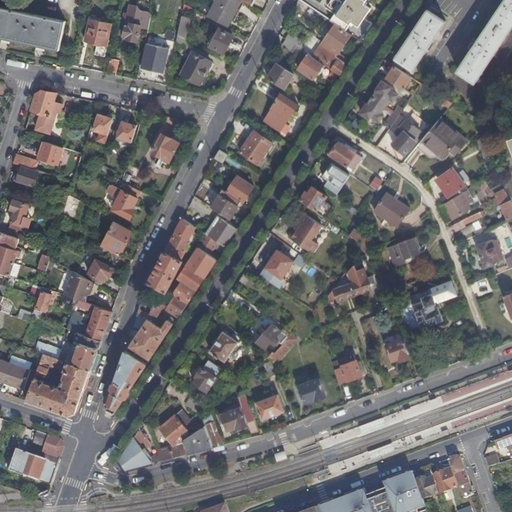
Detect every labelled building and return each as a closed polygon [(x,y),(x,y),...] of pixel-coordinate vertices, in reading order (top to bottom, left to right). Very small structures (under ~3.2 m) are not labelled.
[(216,0),(207,18),(227,28),(241,1),(238,0),(216,0)] [(344,0),(343,3),(365,18),(372,8),(365,4),(366,0),(344,0)] [(511,28),(511,0),(506,0),(459,71),(476,83),(511,28)] [(359,27),(365,18),(343,3),(331,21),(346,31),(352,22),(359,27)] [(0,38),(9,40),(15,11),(0,7),(0,38)] [(429,10),(393,64),(396,66),(403,71),(406,65),(414,71),(447,22),(429,10)] [(65,22),(15,11),(9,40),(59,51),(65,22)] [(190,25),(192,18),(184,15),(181,23),(190,25)] [(126,40),(137,43),(141,27),(135,25),(136,19),(130,17),(130,20),(125,19),(123,27),(125,27),(123,37),(127,38),(126,40)] [(340,75),(351,58),(341,51),(352,35),(346,31),(331,21),(330,20),(327,24),(331,27),(328,32),(329,34),(314,58),(323,64),(340,75)] [(111,25),(90,21),(85,43),(106,48),(111,25)] [(209,47),(223,55),(233,37),(218,29),(209,47)] [(298,47),(299,48),(303,42),(289,33),(286,39),(298,47)] [(186,51),(190,43),(180,37),(177,36),(175,45),(186,51)] [(294,53),(295,51),(298,47),(286,39),(282,45),(294,53)] [(142,69),(163,74),(169,50),(147,45),(142,69)] [(163,77),(168,78),(174,51),(169,50),(163,74),(163,77)] [(210,64),(192,54),(181,76),(199,85),(210,64)] [(314,79),(323,64),(314,58),(308,54),(306,58),(298,69),(314,79)] [(110,65),(108,72),(107,75),(116,77),(118,66),(110,65)] [(268,79),(285,90),(294,75),(278,65),(268,79)] [(396,66),(388,78),(404,89),(413,77),(403,71),(396,66)] [(379,91),(374,98),(386,106),(389,101),(392,103),(393,101),(394,101),(398,95),(390,90),(391,87),(383,82),(378,90),(379,91)] [(55,103),(57,93),(42,90),(36,94),(32,110),(41,113),(36,128),(50,133),(55,117),(59,104),(55,103)] [(300,106),(282,94),(265,121),(282,132),(300,106)] [(449,108),(453,103),(440,95),(437,100),(449,108)] [(386,106),(374,98),(369,105),(368,104),(362,113),(370,118),(372,116),(380,121),(384,115),(381,113),(386,106)] [(399,115),(404,109),(400,106),(395,112),(399,115)] [(395,112),(394,111),(386,123),(391,126),(399,115),(395,112)] [(114,118),(99,113),(93,130),(100,132),(108,135),(114,118)] [(391,126),(390,128),(400,137),(393,145),(405,155),(417,141),(414,139),(418,134),(421,131),(407,119),(406,120),(399,115),(391,126)] [(466,140),(440,118),(416,147),(430,158),(436,151),(444,158),(453,147),(457,150),(466,140)] [(132,142),(137,126),(122,121),(117,136),(118,136),(118,137),(132,142)] [(273,143),(255,131),(241,152),(259,164),(273,143)] [(108,135),(100,132),(97,141),(105,144),(108,135)] [(153,152),(170,162),(180,143),(162,133),(153,152)] [(58,165),(64,148),(45,141),(39,159),(58,165)] [(361,157),(340,143),(331,156),(353,170),(361,157)] [(224,163),(229,155),(220,150),(215,158),(224,163)] [(33,160),(17,155),(15,163),(21,166),(30,168),(33,160)] [(350,176),(332,164),(323,176),(329,180),(326,185),(338,194),(350,176)] [(34,187),(39,171),(30,168),(21,166),(17,181),(34,187)] [(102,170),(115,177),(116,173),(103,166),(102,170)] [(440,199),(444,205),(463,193),(469,190),(453,168),(438,179),(448,194),(440,199)] [(242,201),(244,203),(255,187),(238,176),(227,192),(242,201)] [(486,189),(481,182),(478,184),(483,191),(488,199),(493,196),(488,188),(486,189)] [(509,199),(511,197),(511,196),(506,182),(502,184),(505,190),(509,199)] [(133,208),(142,191),(127,183),(123,190),(119,198),(113,209),(131,219),(136,210),(133,208)] [(108,193),(119,198),(123,190),(112,184),(108,193)] [(505,190),(502,184),(493,189),(496,195),(505,190)] [(318,211),(328,196),(313,187),(309,193),(307,191),(301,199),(318,211)] [(211,207),(230,220),(239,207),(238,207),(242,201),(227,192),(224,190),(220,195),(211,207)] [(501,203),(509,199),(505,190),(496,195),(501,203)] [(482,203),(488,199),(483,191),(477,195),(482,203)] [(410,209),(387,193),(374,211),(397,227),(410,209)] [(463,193),(444,205),(453,220),(471,209),(463,196),(465,195),(463,193)] [(73,213),(77,200),(70,196),(69,201),(66,211),(73,213)] [(62,199),(59,209),(66,211),(69,201),(62,199)] [(29,204),(23,202),(14,200),(11,209),(15,210),(12,222),(23,225),(28,227),(31,218),(26,216),(29,204)] [(501,205),(508,220),(511,218),(511,201),(511,200),(501,205)] [(349,205),(346,209),(354,214),(357,210),(349,205)] [(71,222),(73,213),(66,211),(63,220),(71,222)] [(480,213),(455,225),(456,229),(482,217),(480,213)] [(322,225),(306,214),(290,238),(313,253),(319,244),(312,239),(322,225)] [(210,237),(222,218),(218,215),(206,234),(210,237)] [(226,247),(238,229),(235,227),(236,225),(228,220),(227,222),(222,218),(210,237),(219,242),(226,247)] [(199,229),(183,219),(176,232),(189,240),(195,230),(197,232),(199,229)] [(466,233),(483,228),(481,221),(464,227),(466,233)] [(12,222),(8,235),(19,238),(23,225),(12,222)] [(100,252),(118,262),(134,232),(115,222),(100,252)] [(355,229),(350,236),(360,242),(370,249),(376,243),(355,229)] [(8,235),(0,232),(0,241),(17,247),(19,238),(8,235)] [(189,240),(176,232),(149,283),(168,292),(183,261),(181,260),(183,257),(185,258),(190,248),(188,247),(191,242),(189,240)] [(215,248),(219,242),(210,237),(206,234),(198,246),(200,248),(211,255),(212,252),(215,248)] [(57,256),(63,238),(58,235),(54,248),(52,254),(57,256)] [(419,247),(415,238),(390,248),(397,267),(417,260),(415,255),(420,253),(418,248),(419,247)] [(492,240),(477,246),(486,268),(498,263),(505,260),(497,240),(492,240)] [(222,253),(226,247),(219,242),(215,248),(222,253)] [(356,249),(364,255),(370,249),(360,242),(356,249)] [(0,245),(0,258),(14,263),(16,256),(18,251),(0,245)] [(54,248),(47,246),(45,254),(43,254),(39,268),(47,271),(51,259),(52,254),(54,248)] [(179,316),(218,259),(211,255),(200,248),(179,278),(183,281),(174,294),(176,296),(168,309),(179,316)] [(261,275),(272,283),(277,275),(283,279),(295,261),(278,250),(261,275)] [(14,263),(0,258),(0,271),(11,274),(14,263)] [(89,273),(104,281),(105,282),(108,277),(110,277),(115,268),(96,258),(89,273)] [(14,263),(11,274),(16,276),(20,264),(14,263)] [(351,284),(356,296),(372,290),(370,286),(376,283),(374,276),(367,279),(364,269),(356,272),(354,266),(348,272),(352,284),(351,284)] [(79,300),(85,302),(88,294),(92,281),(86,278),(73,271),(65,295),(79,300)] [(95,282),(101,286),(104,281),(89,273),(86,278),(92,281),(95,282)] [(386,293),(408,285),(405,277),(397,280),(395,273),(381,278),(386,293)] [(415,306),(423,327),(434,323),(434,324),(443,320),(439,309),(442,308),(440,302),(457,296),(452,282),(429,291),(427,284),(414,289),(419,302),(425,300),(426,302),(415,306)] [(339,302),(356,296),(351,284),(335,291),(330,296),(332,300),(338,298),(339,302)] [(33,286),(31,294),(39,296),(41,290),(41,289),(33,286)] [(42,286),(41,289),(41,290),(43,291),(37,308),(47,312),(55,291),(42,286)] [(147,364),(174,324),(174,323),(168,320),(168,321),(159,316),(167,304),(156,299),(155,301),(144,296),(133,327),(141,330),(140,332),(133,330),(130,336),(136,338),(127,350),(147,364)] [(86,336),(102,341),(112,312),(85,302),(79,300),(75,310),(81,313),(83,308),(95,312),(94,315),(91,314),(90,317),(93,317),(90,326),(86,336)] [(19,317),(31,321),(34,313),(22,309),(19,317)] [(73,321),(70,330),(86,336),(90,326),(73,321)] [(281,343),(288,336),(273,325),(257,341),(266,348),(272,341),(276,344),(280,341),(281,343)] [(226,361),(242,337),(227,326),(210,351),(226,361)] [(86,336),(70,330),(68,336),(76,339),(75,341),(81,343),(75,362),(72,361),(73,355),(38,342),(35,351),(44,354),(65,361),(68,362),(92,371),(102,341),(86,336)] [(387,338),(389,345),(404,339),(401,332),(387,338)] [(268,357),(275,364),(289,350),(288,350),(298,339),(291,333),(288,336),(281,343),(283,345),(275,353),(273,352),(268,357)] [(400,362),(411,358),(404,339),(389,345),(387,345),(393,361),(399,359),(400,362)] [(114,414),(147,364),(127,350),(126,350),(106,410),(114,414)] [(44,354),(37,374),(46,377),(46,378),(51,366),(63,370),(65,361),(44,354)] [(335,370),(340,384),(362,376),(361,373),(357,360),(356,361),(354,355),(340,360),(343,367),(335,370)] [(0,382),(23,390),(30,371),(0,360),(0,382)] [(216,376),(221,368),(210,360),(204,368),(202,367),(197,376),(198,377),(194,383),(208,391),(217,377),(216,376)] [(332,363),(335,370),(343,367),(340,360),(332,363)] [(36,377),(27,401),(70,416),(77,413),(92,371),(68,362),(65,371),(67,371),(64,380),(61,379),(61,382),(63,383),(60,388),(44,382),(45,381),(36,377)] [(269,377),(276,374),(271,362),(264,364),(269,377)] [(385,390),(393,387),(388,373),(380,376),(385,390)] [(320,379),(318,379),(301,386),(307,402),(316,399),(316,400),(326,396),(320,379)] [(242,387),(240,381),(231,388),(233,392),(242,387)] [(263,419),(285,411),(279,394),(257,403),(263,419)] [(195,411),(201,403),(191,396),(186,405),(195,411)] [(247,423),(255,420),(245,396),(237,399),(241,408),(224,414),(223,416),(228,428),(229,430),(236,427),(237,429),(248,425),(247,423)] [(175,445),(182,440),(184,438),(190,433),(188,430),(190,428),(192,431),(200,424),(194,417),(190,420),(182,410),(161,428),(175,445)] [(214,448),(224,445),(216,422),(215,422),(210,411),(204,416),(204,415),(199,418),(205,426),(214,448)] [(189,454),(214,448),(205,426),(185,440),(189,454)] [(126,470),(160,461),(158,453),(149,459),(140,445),(147,439),(139,429),(133,438),(119,461),(126,470)] [(48,435),(37,431),(33,443),(45,447),(48,435)] [(46,453),(60,457),(64,446),(61,440),(48,435),(45,447),(43,452),(46,453)] [(511,435),(496,441),(499,449),(511,444),(511,435)] [(160,461),(186,455),(182,440),(175,445),(157,450),(158,453),(160,461)] [(10,470),(51,485),(60,457),(46,453),(44,459),(17,449),(10,470)] [(286,451),(276,454),(279,460),(288,457),(286,451)] [(486,458),(489,467),(501,463),(497,454),(486,458)] [(457,456),(450,458),(456,474),(466,471),(461,457),(457,456)] [(451,469),(436,474),(442,492),(458,487),(451,469)] [(466,471),(456,474),(465,498),(475,495),(474,493),(476,492),(474,486),(472,487),(466,471)] [(414,472),(384,483),(386,488),(394,485),(394,483),(415,475),(414,472)] [(319,511),(318,511),(412,511),(417,510),(426,507),(424,499),(417,481),(415,475),(394,483),(394,485),(386,488),(368,495),(359,498),(359,496),(319,511)] [(427,478),(417,481),(424,499),(439,494),(434,478),(428,481),(427,478)] [(366,490),(317,508),(319,511),(359,496),(359,498),(368,495),(366,490)]
